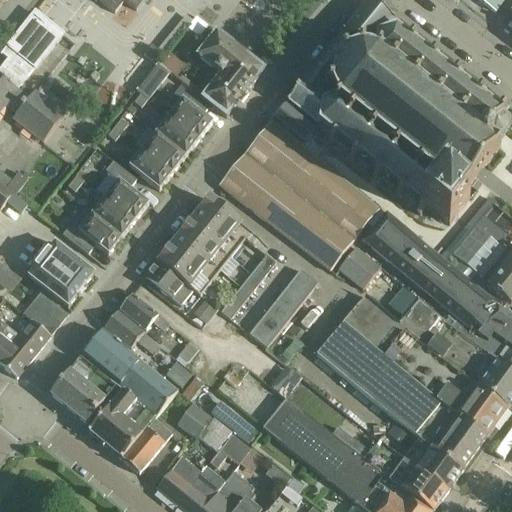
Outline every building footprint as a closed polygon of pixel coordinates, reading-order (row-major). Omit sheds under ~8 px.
[(94,0),(115,16),(125,4),(136,14),(147,0),(94,0)] [(475,0),(495,15),(507,0),(475,0)] [(511,0),(503,11),(511,18),(511,0)] [(287,106),(288,106),(315,128),(331,140),(327,145),(331,147),(334,144),(352,158),(349,162),(352,164),(358,157),(378,173),(372,180),(376,183),(378,179),(398,195),(395,199),(399,201),(405,194),(422,208),(416,215),(420,218),(426,210),(449,228),(450,228),(466,208),(465,208),(470,202),(463,198),(500,151),(497,148),(510,131),(509,120),(503,116),(509,108),(505,105),(499,112),(481,98),(487,90),(483,88),(480,91),(461,76),(463,72),(460,69),(454,76),(434,61),(440,53),(437,51),(434,54),(416,40),(419,36),(415,33),(409,40),(396,30),(395,31),(390,27),(394,21),(370,2),(287,106)] [(34,15),(20,33),(0,57),(0,58),(1,59),(2,58),(7,62),(0,71),(0,115),(6,108),(17,117),(13,122),(43,146),(65,118),(35,95),(29,102),(17,92),(62,37),(34,15)] [(265,74),(249,61),(217,36),(198,60),(215,74),(214,74),(221,80),(203,103),(226,122),(265,74)] [(159,66),(176,80),(185,69),(169,55),(159,66)] [(157,68),(147,81),(159,91),(169,78),(157,68)] [(169,120),(199,143),(213,126),(203,119),(209,111),(181,90),(167,107),(174,113),(169,120)] [(141,98),(134,106),(141,111),(148,103),(147,102),(142,98),(141,98)] [(287,106),(272,125),(300,148),(315,128),(288,106),(287,106)] [(131,108),(127,114),(133,118),(137,113),(131,108)] [(169,120),(156,136),(186,160),(199,143),(169,120)] [(121,123),(115,131),(121,137),(128,128),(121,123)] [(379,213),(356,194),(332,175),(312,158),(300,148),(272,125),(247,156),(353,245),(379,213)] [(115,131),(108,139),(115,145),(121,137),(115,131)] [(156,136),(143,153),(173,177),(186,160),(156,136)] [(159,194),(173,177),(143,153),(129,171),(144,182),(159,194)] [(326,277),(353,245),(247,156),(219,189),(326,277)] [(137,183),(128,177),(113,165),(106,174),(118,184),(105,201),(135,225),(149,208),(130,192),(137,183)] [(0,212),(12,197),(13,198),(14,199),(26,183),(19,176),(12,184),(0,174),(0,212)] [(68,191),(75,196),(84,185),(77,179),(68,191)] [(13,198),(7,205),(21,217),(27,209),(14,199),(13,198)] [(92,218),(122,242),(135,225),(105,201),(92,218)] [(269,250),(225,215),(209,203),(199,215),(241,249),(245,244),(263,257),(269,250)] [(122,242),(92,218),(84,212),(63,239),(88,259),(96,249),(108,259),(122,242)] [(241,249),(199,215),(188,228),(231,262),(241,249)] [(458,263),(451,272),(468,287),(476,278),(481,282),(503,254),(498,250),(507,239),(484,220),(452,258),(458,263)] [(231,262),(188,228),(178,241),(221,275),(231,262)] [(458,323),(454,328),(476,347),(502,367),(511,373),(511,321),(498,311),(468,287),(451,272),(409,238),(407,241),(392,228),(374,251),(388,263),(387,264),(458,323)] [(221,275),(178,241),(168,254),(210,287),(221,275)] [(56,247),(30,280),(68,311),(94,278),(56,247)] [(210,287),(168,254),(158,267),(193,295),(200,301),(210,287)] [(0,257),(0,273),(16,287),(23,278),(13,271),(14,269),(0,257)] [(232,323),(276,266),(266,259),(222,315),(232,323)] [(511,307),(511,260),(488,290),(511,309),(511,307)] [(193,295),(158,267),(145,282),(161,294),(181,310),(193,295)] [(318,288),(301,274),(292,284),(310,298),(318,288)] [(310,298),(292,284),(284,295),(301,309),(310,298)] [(509,411),(511,407),(511,373),(502,367),(476,347),(454,328),(451,330),(419,303),(418,304),(402,291),(388,309),(404,322),(400,327),(459,374),(509,411)] [(301,309),(284,295),(276,305),(292,320),(301,309)] [(69,318),(53,306),(41,296),(31,307),(60,330),(69,318)] [(132,299),(120,313),(135,326),(145,334),(153,325),(164,334),(168,329),(132,299)] [(443,411),(487,442),(509,411),(459,374),(400,327),(399,328),(365,301),(342,328),(443,411)] [(208,304),(195,321),(205,329),(216,315),(218,312),(208,304)] [(267,352),(282,333),(292,320),(276,305),(249,339),(267,352)] [(51,340),(60,330),(31,307),(23,318),(31,324),(51,340)] [(316,328),(333,315),(326,307),(309,320),(316,328)] [(234,329),(216,315),(205,329),(206,330),(204,332),(223,342),(234,329)] [(117,316),(105,331),(131,352),(137,344),(153,357),(159,349),(133,329),(117,316)] [(0,368),(17,382),(51,340),(31,324),(19,340),(0,324),(0,368)] [(443,411),(342,328),(316,359),(419,444),(419,443),(463,476),(463,475),(487,442),(443,411)] [(102,334),(81,361),(96,373),(123,394),(157,422),(180,394),(118,347),(102,334)] [(188,367),(200,353),(190,345),(178,359),(188,367)] [(95,375),(80,362),(50,399),(87,428),(99,412),(117,391),(95,375)] [(192,380),(175,367),(165,379),(181,392),(192,380)] [(203,388),(195,382),(181,398),(189,405),(203,388)] [(122,465),(155,425),(157,422),(123,394),(101,421),(88,436),(122,465)] [(364,463),(332,438),(332,439),(287,402),(262,432),(358,511),(424,511),(362,465),(364,463)] [(220,407),(211,418),(249,448),(257,437),(220,407)] [(194,410),(179,431),(196,443),(211,422),(194,410)] [(213,423),(198,442),(217,456),(231,436),(213,423)] [(155,425),(122,465),(139,478),(152,463),(173,439),(155,425)] [(339,431),(332,438),(364,463),(362,465),(424,511),(436,511),(448,497),(404,464),(403,463),(403,462),(380,443),(369,456),(339,431)] [(232,439),(229,442),(210,467),(217,473),(227,461),(238,469),(250,453),(232,439)] [(419,443),(419,444),(403,462),(403,463),(404,464),(448,497),(463,476),(419,443)] [(183,461),(170,478),(158,493),(178,509),(199,481),(202,477),(183,461)] [(273,470),(265,480),(283,494),(284,493),(291,485),(278,474),(273,470)] [(180,511),(257,511),(250,506),(255,500),(250,497),(254,493),(233,476),(217,496),(199,481),(178,509),(180,511)] [(295,482),(287,492),(296,500),(304,490),(295,482)] [(287,492),(271,511),(313,511),(304,505),(300,510),(296,507),(300,502),(296,500),(287,492)]
